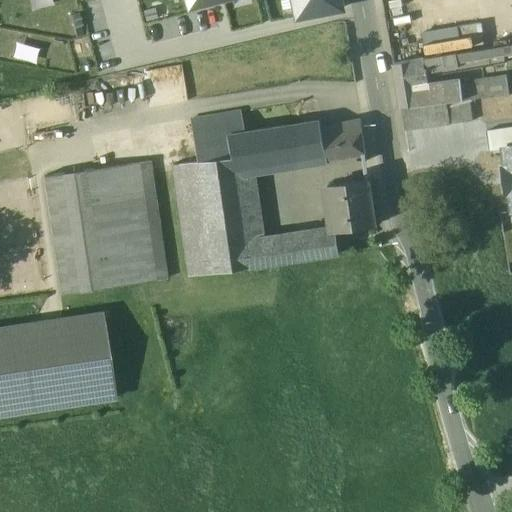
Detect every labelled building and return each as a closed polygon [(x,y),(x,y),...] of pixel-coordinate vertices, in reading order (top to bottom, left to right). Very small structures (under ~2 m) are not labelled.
[(340,0),(188,0),(191,9),(226,0),(295,0),(299,18),(342,9),(340,0)] [(502,45),(456,53),(459,70),(472,68),(472,69),(505,64),(502,45)] [(456,53),(394,64),(401,107),(432,103),(432,104),(446,103),(463,101),(461,83),(460,80),(429,86),(427,75),(448,70),(449,72),(459,70),(456,53)] [(507,77),(461,83),(463,101),(509,95),(507,77)] [(511,94),(463,101),(446,103),(450,125),(511,116),(511,94)] [(432,104),(401,108),(405,131),(450,125),(446,103),(432,104)] [(240,112),(223,115),(226,136),(243,133),(240,112)] [(223,115),(190,120),(197,162),(229,157),(226,136),(223,115)] [(243,133),(226,136),(229,157),(231,165),(248,161),(250,170),(365,152),(362,133),(363,133),(362,131),(360,121),(321,129),(320,121),(243,133)] [(511,127),(486,132),(489,152),(503,150),(503,148),(511,146),(511,127)] [(511,146),(503,148),(503,150),(506,168),(503,168),(507,194),(510,194),(511,210),(511,146)] [(231,165),(229,157),(197,162),(213,272),(246,267),(242,244),(260,242),(250,170),(248,161),(231,165)] [(139,162),(45,176),(62,295),(157,281),(139,162)] [(197,162),(173,165),(189,276),(213,272),(197,162)] [(369,179),(328,185),(335,231),(335,232),(336,231),(376,226),(376,223),(375,224),(369,181),(370,181),(369,179)] [(260,242),(242,244),(246,267),(339,254),(336,231),(335,232),(335,231),(260,242)] [(102,313),(0,328),(0,415),(115,398),(102,313)]
